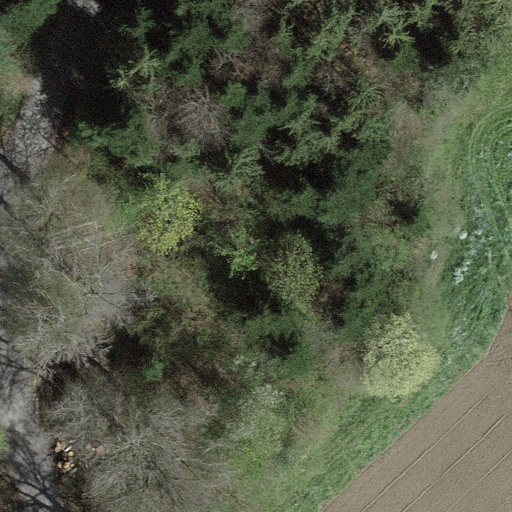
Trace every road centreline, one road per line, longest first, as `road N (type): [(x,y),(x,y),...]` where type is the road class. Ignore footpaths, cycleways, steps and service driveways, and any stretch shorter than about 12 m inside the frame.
road 1 (unclassified): [(87,0),(0,191)]
road 2 (unclassified): [(0,367),(41,511)]
